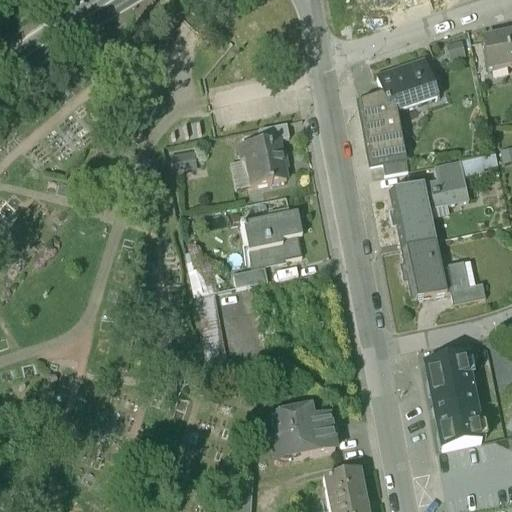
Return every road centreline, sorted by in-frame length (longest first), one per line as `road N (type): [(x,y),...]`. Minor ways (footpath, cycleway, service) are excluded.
road 1 (residential): [(325,66),(377,339)]
road 2 (residential): [(325,66),(511,2)]
road 3 (residential): [(407,511),(380,354)]
road 4 (secondary): [(118,0),(0,76)]
road 5 (residential): [(380,354),(511,320)]
